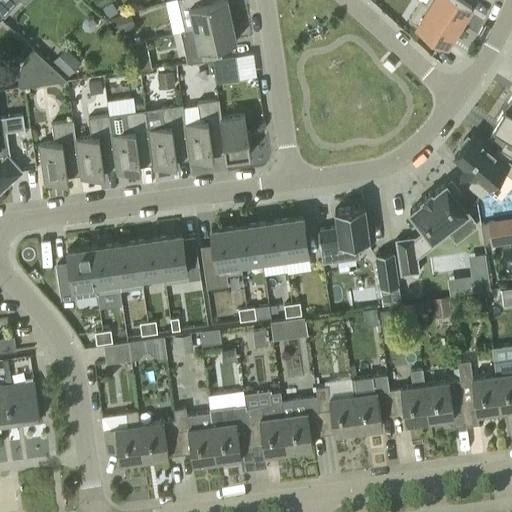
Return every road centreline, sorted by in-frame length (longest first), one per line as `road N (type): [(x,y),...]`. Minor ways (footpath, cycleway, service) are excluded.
road 1 (residential): [(291,180),(0,223)]
road 2 (residential): [(93,511),(67,356),(0,266)]
road 3 (residential): [(306,496),(511,469)]
road 4 (residential): [(458,99),(416,145),(370,170),(291,180)]
road 5 (residential): [(264,0),(291,180)]
road 6 (residential): [(458,99),(344,0)]
